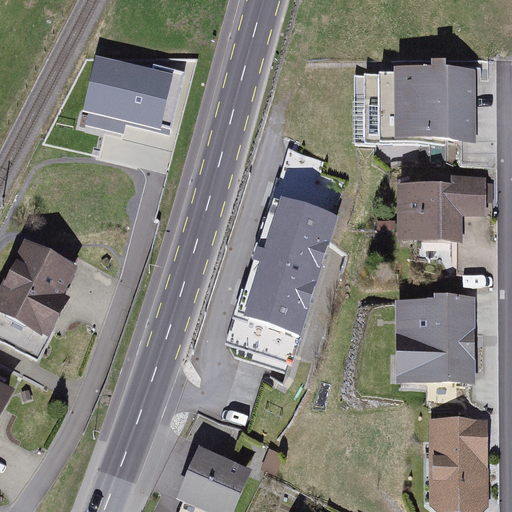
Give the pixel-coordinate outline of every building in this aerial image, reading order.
[(151,81),(100,69),(89,112),(171,131),(183,77),(154,70),(151,81)] [(476,72),(354,74),(355,143),(477,141),(476,72)] [(272,192),(276,193),(226,344),(230,345),(229,348),(235,358),(288,375),(302,334),(342,215),(335,213),(344,185),(320,177),(324,164),(291,153),(282,180),(277,178),(272,192)] [(451,182),(398,181),(397,240),(462,241),(462,216),(486,216),(487,176),(451,176),(451,182)] [(75,275),(26,250),(0,300),(0,343),(35,362),(64,306),(60,304),(75,275)] [(434,301),(397,301),(397,381),(473,381),(473,295),(434,295),(434,301)] [(0,416),(15,388),(0,379),(0,416)] [(486,421),(429,422),(430,502),(440,511),(479,511),(488,506),(486,421)] [(233,511),(252,468),(199,446),(177,499),(208,511),(233,511)]
